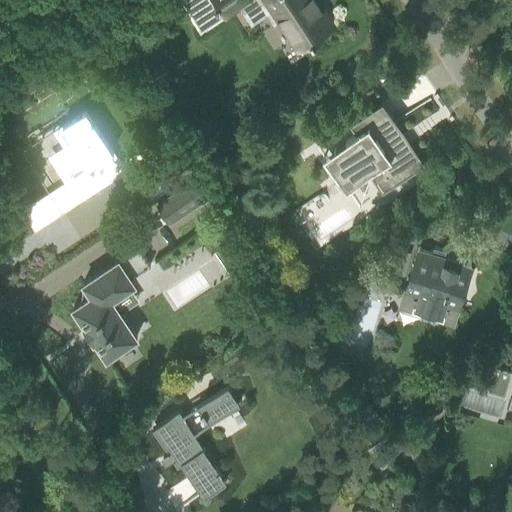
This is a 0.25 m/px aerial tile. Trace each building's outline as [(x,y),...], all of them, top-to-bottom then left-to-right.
[(182,0),(202,30),(221,17),(219,14),(224,11),(224,12),(240,2),(245,10),(260,0),(266,0),(271,7),(267,10),(274,21),(278,18),(280,20),(283,18),(300,44),(309,37),(312,42),(314,40),(312,36),(331,24),(321,8),(319,8),(317,6),(316,6),(313,2),(314,1),(313,0),(182,0)] [(368,172),(381,192),(424,163),(381,98),(316,142),(346,186),(368,172)] [(68,177),(47,191),(60,212),(98,188),(96,184),(103,180),(103,179),(109,176),(111,179),(125,171),(129,177),(126,179),(142,204),(171,186),(145,146),(120,162),(93,119),(94,118),(92,115),(91,116),(85,108),(62,123),(76,144),(55,157),(68,177)] [(230,129),(224,119),(212,127),(219,137),(230,129)] [(248,171),(239,157),(212,175),(221,188),(248,171)] [(213,195),(201,176),(157,205),(168,223),(213,195)] [(457,304),(471,264),(435,252),(435,251),(420,246),(419,248),(405,291),(419,296),(415,307),(452,320),(457,304)] [(390,247),(385,261),(391,263),(389,271),(403,275),(410,253),(390,247)] [(136,336),(111,298),(134,283),(130,277),(150,264),(138,248),(119,260),(118,258),(83,282),(85,286),(82,288),(81,292),(81,296),(83,300),(73,306),(84,324),(83,325),(93,340),(94,339),(106,356),(113,352),(115,356),(132,344),(130,340),(136,336)] [(511,372),(495,368),(493,375),(511,379),(511,374),(511,372)] [(178,409),(152,426),(166,448),(173,458),(177,464),(181,461),(190,475),(190,476),(201,492),(202,493),(203,496),(225,481),(194,433),(222,414),(239,403),(227,385),(210,396),(196,406),(182,415),(178,409)] [(390,433),(378,442),(388,457),(400,449),(390,433)] [(375,441),(366,447),(380,468),(389,463),(375,441)]
